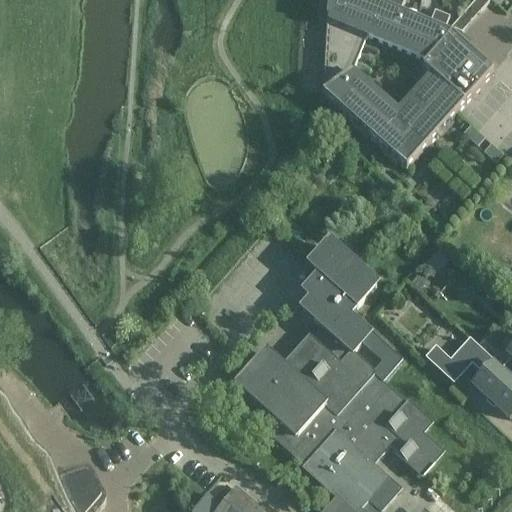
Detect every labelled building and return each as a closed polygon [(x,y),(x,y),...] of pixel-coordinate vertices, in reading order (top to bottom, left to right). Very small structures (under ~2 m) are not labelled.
[(357,0),(327,0),(322,97),(406,172),(493,75),(452,38),(451,38),(357,0)] [(401,10),(405,0),(404,0),(396,0),(394,7),(401,10)] [(462,35),(491,2),(488,0),(477,0),(461,19),(451,30),(462,35)] [(438,25),(442,16),(435,13),(431,22),(438,25)] [(446,28),(450,19),(442,16),(438,25),(446,28)] [(327,115),(321,114),(321,121),(321,126),(324,129),(326,131),(328,133),(337,123),(327,115)] [(330,248),(310,270),(321,279),(305,296),(312,303),(303,314),(323,332),(314,342),(311,340),(283,371),(264,354),(236,386),(244,394),(234,404),(298,461),(301,457),(311,466),(306,472),(338,501),(328,511),(376,511),(364,501),(383,480),(368,467),(377,457),(381,461),(390,451),(401,460),(408,466),(422,479),(441,457),(420,438),(429,428),(383,387),(402,366),(350,319),(376,290),(330,248)] [(436,351),(427,361),(453,385),(472,365),(485,377),(475,389),(510,421),(511,419),(511,380),(503,372),(471,343),(450,365),(436,351)] [(511,360),(511,362),(503,372),(511,380),(511,354),(509,358),(511,360)] [(94,378),(56,404),(65,417),(103,391),(94,378)] [(98,511),(102,509),(103,508),(104,506),(105,504),(105,502),(105,500),(105,498),(93,474),(92,473),(90,471),(89,470),(88,470),(86,469),(84,469),(82,469),(53,472),(0,394),(0,479),(21,510),(16,511),(98,511)] [(258,511),(234,492),(221,508),(209,499),(202,508),(207,511),(258,511)]
